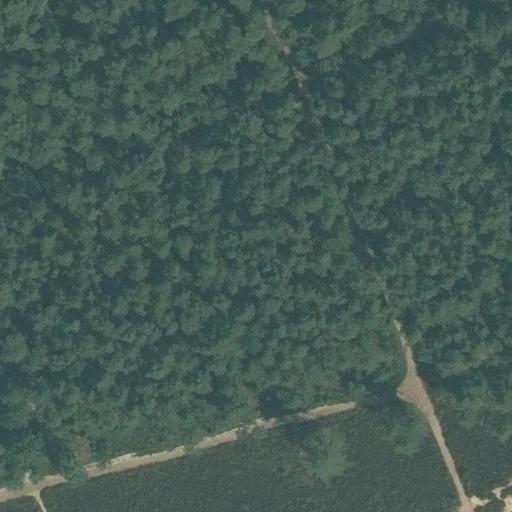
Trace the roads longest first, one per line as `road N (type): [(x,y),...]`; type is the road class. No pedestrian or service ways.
road 1 (unknown): [(0,501),(417,388),(258,0)]
road 2 (unknown): [(468,511),(417,388)]
